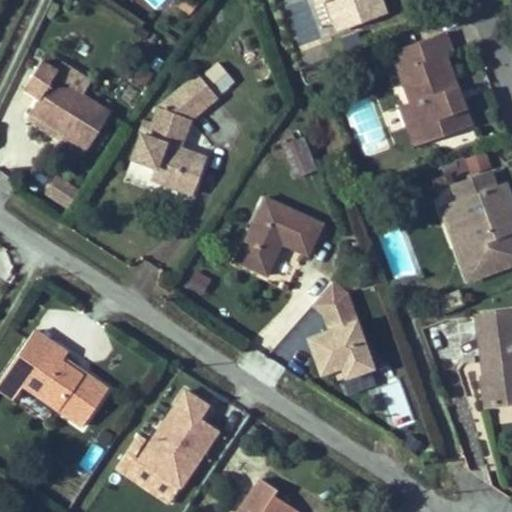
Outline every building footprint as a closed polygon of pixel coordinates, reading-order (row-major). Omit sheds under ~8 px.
[(197,4),(192,0),(187,0),(181,7),(189,14),(197,4)] [(326,0),(337,28),(385,11),(380,0),(326,0)] [(457,102),(454,94),(459,92),(446,55),(452,53),(445,32),(392,51),(411,103),(425,142),(471,125),(462,100),(457,102)] [(374,59),(368,45),(352,51),(358,65),(374,59)] [(111,111),(54,75),(62,62),(47,52),(24,88),(40,97),(29,114),(86,150),(111,111)] [(206,158),(182,148),(192,120),(217,99),(215,97),(233,83),(217,64),(199,78),(195,74),(157,106),(146,135),(142,133),(132,158),(157,167),(156,171),(167,176),(164,183),(193,193),(206,158)] [(146,85),(154,73),(144,66),(135,79),(146,85)] [(363,156),(389,146),(369,95),(342,106),(363,156)] [(425,142),(411,103),(399,107),(413,146),(425,142)] [(316,169),(303,136),(282,145),(295,178),(316,169)] [(507,161),(504,147),(485,152),(490,166),(507,161)] [(164,183),(167,176),(156,171),(153,178),(164,183)] [(511,263),(511,199),(506,184),(496,188),(490,172),(454,185),(460,201),(454,203),(465,233),(472,230),(476,240),(456,247),(468,280),(511,263)] [(48,194),(69,207),(80,191),(59,177),(48,194)] [(308,255),(323,223),(265,197),(235,260),(267,275),(282,243),(308,255)] [(465,233),(454,203),(442,207),(456,247),(476,240),(472,230),(465,233)] [(202,292),(209,279),(196,271),(189,284),(202,292)] [(333,280),(312,303),(324,314),(350,304),(346,293),(333,280)] [(464,303),(459,290),(431,300),(436,314),(464,303)] [(373,367),(350,304),(324,314),(329,329),(322,332),(324,339),(310,344),(321,373),(335,368),(339,379),(373,367)] [(511,310),(477,316),(482,356),(487,355),(489,370),(482,377),(486,405),(511,401),(511,310)] [(44,354),(52,342),(35,330),(26,342),(44,354)] [(324,339),(322,332),(308,337),(310,344),(324,339)] [(108,389),(84,372),(82,375),(62,361),(67,352),(52,342),(44,354),(26,342),(0,379),(0,389),(13,399),(23,385),(82,426),(108,389)] [(379,384),(373,367),(339,379),(345,396),(379,384)] [(383,385),(389,424),(408,422),(403,382),(383,385)] [(171,446),(197,404),(182,395),(155,436),(171,446)] [(298,511),(299,511),(273,494),(277,489),(261,479),(239,511),(298,511)]
